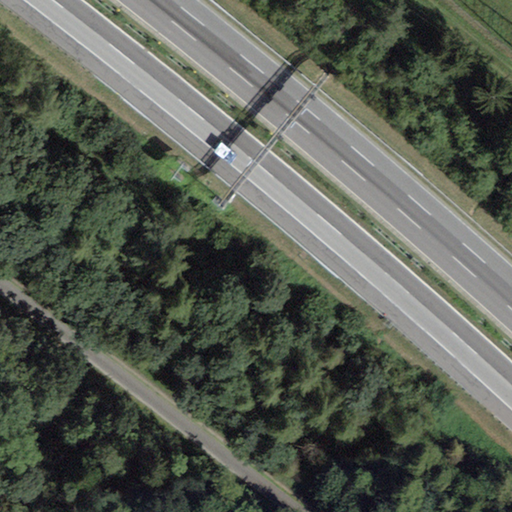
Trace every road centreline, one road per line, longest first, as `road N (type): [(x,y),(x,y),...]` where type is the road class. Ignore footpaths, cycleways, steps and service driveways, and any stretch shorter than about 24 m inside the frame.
road 1 (motorway): [(48,0),(353,246),(511,388)]
road 2 (motorway): [(511,298),(157,0)]
road 3 (unclassified): [(0,280),(308,511)]
